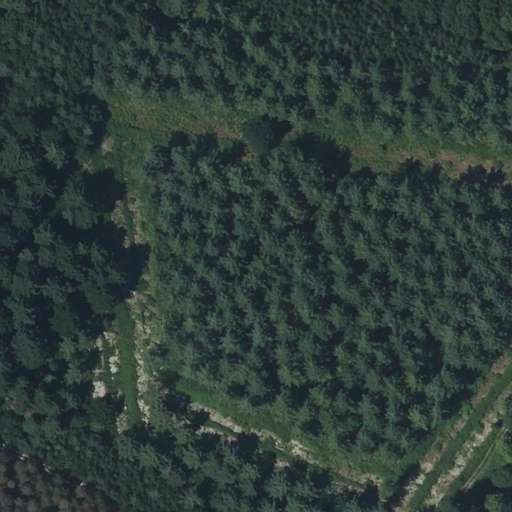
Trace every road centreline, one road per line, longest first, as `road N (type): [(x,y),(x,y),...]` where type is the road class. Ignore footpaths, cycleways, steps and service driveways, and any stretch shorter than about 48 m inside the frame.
road 1 (track): [(511,58),(344,0)]
road 2 (track): [(0,444),(114,511)]
